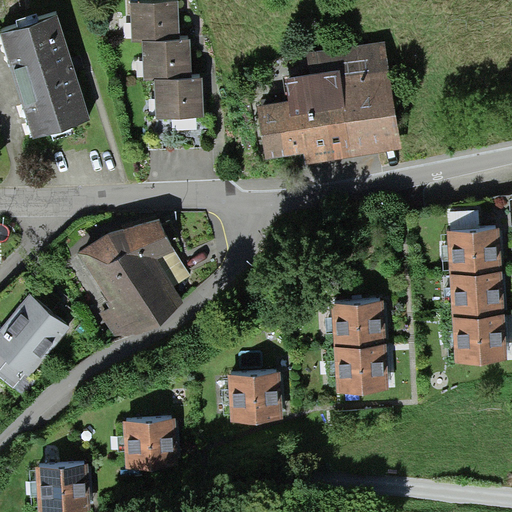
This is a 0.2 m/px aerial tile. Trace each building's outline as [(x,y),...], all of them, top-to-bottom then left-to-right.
[(158,120),(204,119),(204,79),(192,80),(191,42),(180,43),(179,4),(130,5),(131,44),(144,44),(144,84),(157,83),(158,120)] [(34,136),(90,118),(56,18),(1,37),(34,136)] [(264,162),(402,144),(388,43),(283,57),(288,102),(257,106),(264,162)] [(161,246),(181,234),(162,202),(82,251),(111,298),(99,306),(114,331),(186,287),(161,246)] [(456,355),(507,352),(497,218),(447,222),(448,232),(456,355)] [(337,387),(391,384),(385,295),(331,298),(335,361),(337,387)] [(0,332),(0,350),(30,375),(69,328),(30,296),(0,332)] [(231,418),(284,416),(281,369),(229,371),(231,418)] [(124,461),(175,461),(175,414),(124,414),(124,461)] [(38,502),(88,500),(86,454),(36,456),(38,502)]
